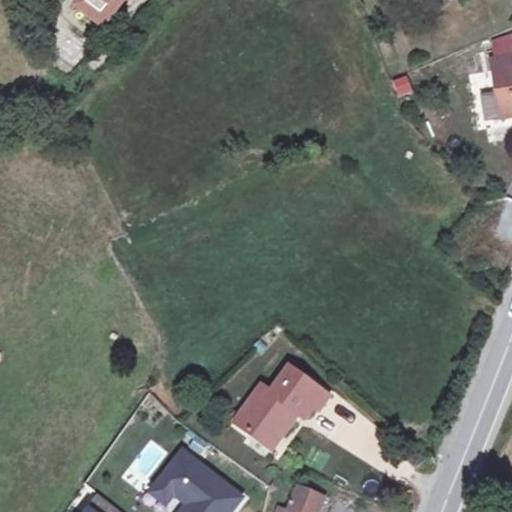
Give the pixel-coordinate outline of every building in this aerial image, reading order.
[(511,119),(511,61),(496,64),(505,121),(511,119)] [(393,80),(396,97),(413,93),(409,76),(393,80)] [(265,387),(237,422),(266,444),(277,430),(285,436),(298,420),(294,417),(298,412),(302,415),(308,420),(316,409),(320,411),(331,398),(291,369),(273,393),(265,387)] [(298,412),(294,417),(298,420),(302,415),(298,412)] [(103,489),(112,495),(153,430),(144,424),(103,489)] [(153,430),(112,495),(135,511),(170,511),(203,462),(154,428),(153,430)] [(277,430),(266,444),(274,450),(285,436),(277,430)] [(282,507),(280,511),(322,511),(328,499),(301,488),(292,511),(282,507)]
